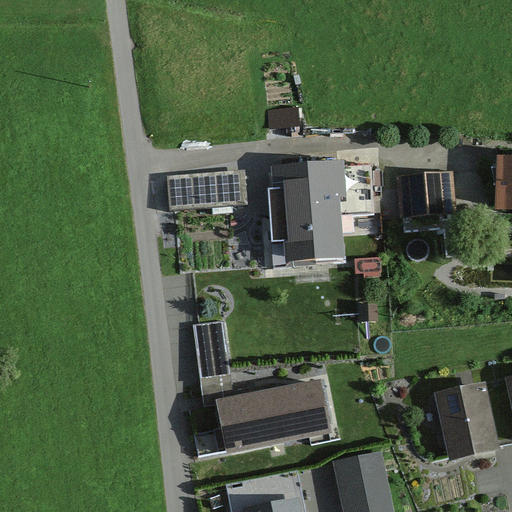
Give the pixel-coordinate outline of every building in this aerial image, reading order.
[(301,106),(271,108),(272,125),(302,124),(301,106)] [(511,161),(497,161),(495,217),(511,217),(511,161)] [(372,166),(276,176),(286,271),(345,265),(341,225),(378,221),(372,166)] [(454,172),(396,178),(400,221),(458,216),(454,172)] [(168,179),(170,213),(248,207),(246,173),(168,179)] [(227,326),(196,330),(204,402),(235,398),(227,326)] [(323,384),(218,406),(228,456),(333,434),(323,384)] [(485,385),(434,395),(450,466),(500,455),(485,385)] [(379,459),(337,469),(347,511),(370,511),(390,508),(379,459)] [(301,511),(296,477),(226,489),(230,511),(301,511)]
